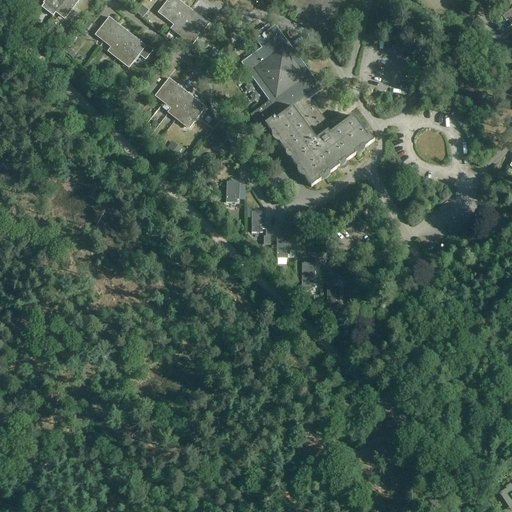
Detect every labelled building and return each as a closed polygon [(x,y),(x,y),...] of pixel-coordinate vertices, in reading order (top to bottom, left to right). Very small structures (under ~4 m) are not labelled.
[(47,0),(41,8),(53,17),(53,16),(56,13),(65,0),(47,0)] [(65,0),(56,13),(65,20),(80,0),(65,0)] [(177,0),(167,0),(159,12),(175,25),(181,18),(183,20),(191,11),(177,0)] [(142,14),(149,18),(154,9),(146,5),(142,14)] [(511,9),(502,18),(506,23),(509,20),(511,24),(511,9)] [(175,25),(172,30),(183,39),(199,18),(191,11),(183,20),(181,18),(175,25)] [(199,18),(183,39),(192,46),(209,25),(199,18)] [(108,19),(95,36),(104,43),(117,26),(108,19)] [(117,26),(104,43),(111,48),(108,53),(116,59),(127,45),(125,44),(131,37),(124,32),(117,26)] [(241,64),(269,102),(250,115),(256,124),(265,137),(269,137),(271,133),(311,189),(343,166),(375,142),(369,135),(367,137),(353,117),(333,132),(321,115),(310,100),(323,90),(276,26),(255,41),(261,49),(241,64)] [(127,45),(116,59),(122,64),(129,69),(138,57),(144,61),(152,52),(145,47),(144,48),(138,43),(131,37),(125,44),(127,45)] [(155,97),(163,104),(176,87),(168,80),(155,97)] [(163,104),(172,110),(185,93),(176,87),(163,104)] [(176,121),(183,113),(188,106),(186,105),(191,99),(185,93),(172,110),(174,112),(171,116),(176,121)] [(205,110),(191,99),(186,105),(188,106),(183,113),(187,116),(190,111),(199,118),(205,110)] [(189,131),(199,118),(190,111),(187,116),(183,113),(176,121),(189,131)] [(276,174),(269,179),(276,189),(283,184),(276,174)] [(240,183),(227,183),(226,204),(236,205),(237,201),(239,201),(240,183)] [(265,229),(265,213),(251,213),(251,233),(262,233),(262,229),(265,229)] [(290,239),(277,238),(276,259),(287,260),(287,255),(290,255),(290,239)] [(302,265),(302,285),(302,288),(304,291),(310,291),(312,289),(312,285),(312,282),(314,282),(314,265),(302,265)] [(327,285),(326,308),(340,309),(340,288),(332,288),(332,285),(327,285)] [(500,493),(511,511),(511,485),(511,486),(511,484),(506,487),(507,489),(500,493)]
